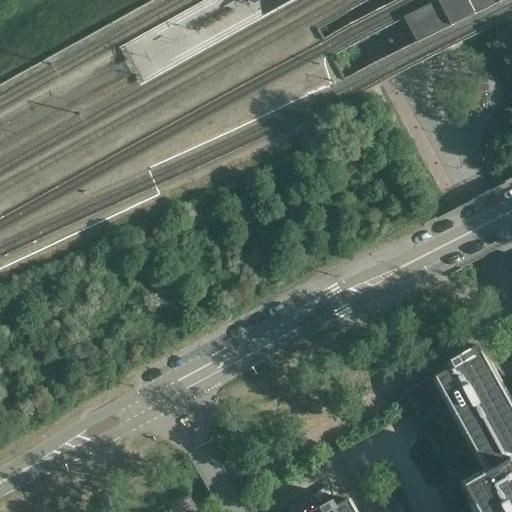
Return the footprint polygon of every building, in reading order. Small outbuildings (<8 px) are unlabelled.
[(294,0),(256,0),(257,2),(258,5),(259,19),(294,0)] [(511,0),(443,0),(333,57),(345,81),(467,22),(476,18),(478,21),(511,3),(511,0)] [(188,14),(135,38),(141,50),(132,55),(143,80),(159,73),(157,68),(211,44),(202,25),(194,28),(188,14)] [(511,511),(511,414),(474,346),(441,364),(444,370),(431,377),(483,471),(458,485),(472,511),(352,511),(345,499),(333,506),(330,501),(309,511),(511,511)] [(403,511),(394,495),(373,507),(375,511),(403,511)]
